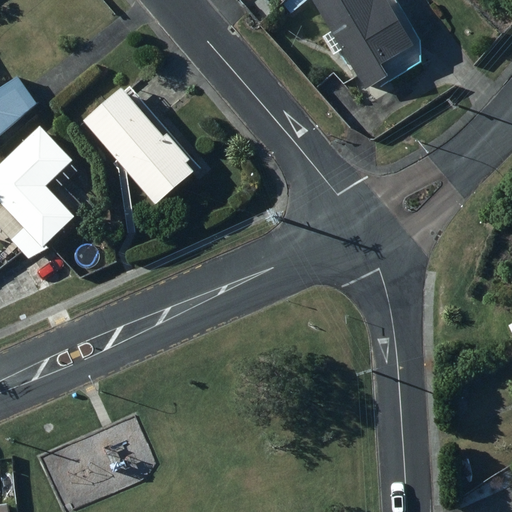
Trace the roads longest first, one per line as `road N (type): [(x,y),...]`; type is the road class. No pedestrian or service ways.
road 1 (residential): [(0,389),(359,232)]
road 2 (residential): [(359,232),(169,0)]
road 3 (residential): [(407,511),(391,304),(381,263),(359,232)]
road 4 (residential): [(359,232),(424,193),(511,115)]
